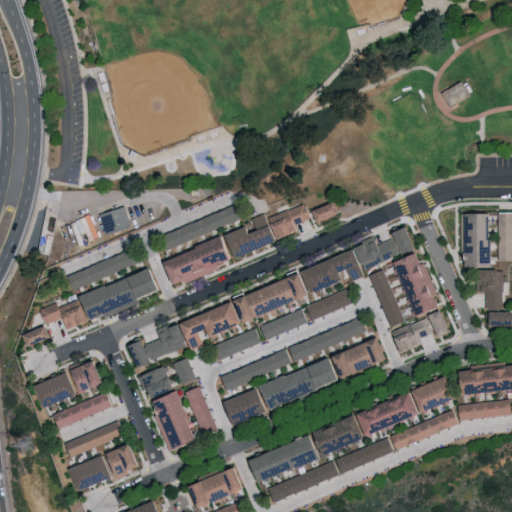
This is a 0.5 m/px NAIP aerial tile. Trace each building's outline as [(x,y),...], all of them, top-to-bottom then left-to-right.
[(168,249),(243,217),(237,204),(162,236),(168,249)] [(100,215),(126,207),(132,227),(107,235),(100,215)] [(511,261),(511,212),(495,211),(494,260),(511,261)] [(487,213),(459,213),(459,229),(458,266),(486,267),(487,213)] [(374,243),(152,325),(157,338),(131,348),(136,364),(185,346),(186,350),(198,345),(193,332),(200,329),(202,333),(361,274),(359,268),(408,250),(399,225),(386,231),(389,239),(374,244),(374,243)] [(166,263),(197,249),(196,247),(222,236),(232,260),(225,263),(227,266),(187,282),(186,281),(175,286),(166,263)] [(432,306),(428,296),(432,294),(420,261),(414,264),(410,252),(388,260),(408,315),(432,306)] [(62,327),(157,289),(148,265),(66,298),(68,302),(55,307),(53,302),(36,309),(42,324),(58,317),(62,327)] [(484,292),(484,310),(499,310),(499,293),(504,292),(504,270),(473,270),(473,292),(484,292)] [(511,300),(509,300),(509,312),(482,312),(482,326),(511,325),(511,300)] [(273,355),(263,358),(266,368),(316,352),(313,344),(307,346),(303,336),(292,340),(288,328),(305,323),(300,309),(262,322),(273,355)] [(408,321),(415,339),(430,333),(431,337),(442,333),(434,312),(408,321)] [(214,398),(222,421),(384,361),(376,338),(214,398)] [(193,377),(184,356),(170,363),(179,383),(193,377)] [(93,385),(85,362),(26,384),(34,407),(93,385)] [(511,389),(511,365),(450,369),(452,393),(511,389)] [(448,400),(439,378),(349,412),(358,435),(448,400)] [(216,428),(197,385),(181,391),(200,435),(216,428)] [(55,429),(107,405),(101,391),(48,415),(55,429)] [(240,457),(249,481),(358,441),(349,417),(240,457)] [(60,441),(65,455),(119,437),(115,423),(60,441)] [(62,466),(70,489),(129,469),(121,446),(62,466)] [(187,504),(241,491),(235,467),(181,480),(187,504)] [(148,511),(145,503),(119,511),(148,511)]
